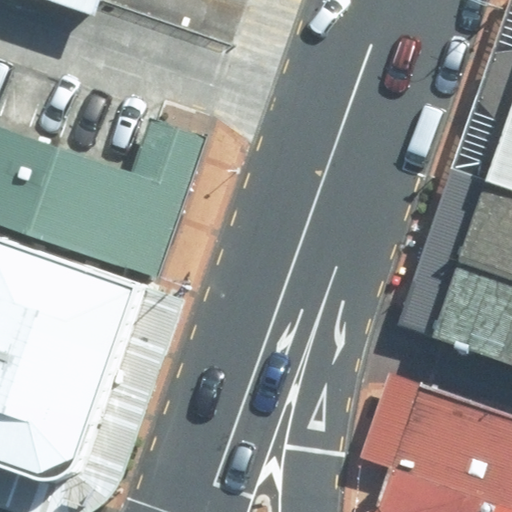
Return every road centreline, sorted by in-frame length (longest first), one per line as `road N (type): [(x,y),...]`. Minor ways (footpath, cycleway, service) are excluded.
road 1 (tertiary): [(389,0),(264,371)]
road 2 (tertiary): [(264,371),(224,511)]
road 3 (secondary): [(264,371),(303,511)]
